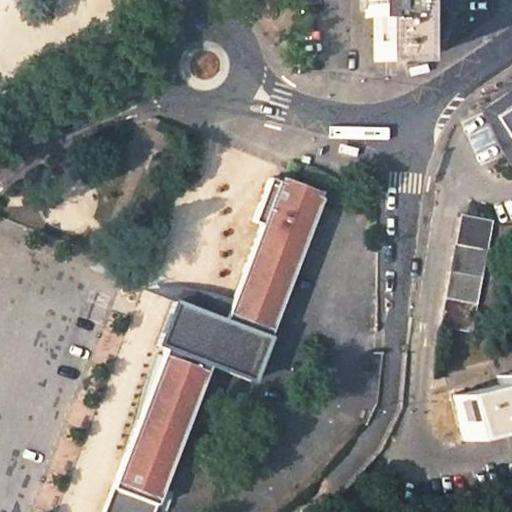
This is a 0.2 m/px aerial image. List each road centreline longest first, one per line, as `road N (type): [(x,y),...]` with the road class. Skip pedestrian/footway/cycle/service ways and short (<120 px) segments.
road 1 (unclassified): [(393,351),(407,182),(404,117)]
road 2 (unclassified): [(0,163),(52,127),(168,81)]
road 3 (unclassified): [(243,87),(350,121),(404,117)]
road 4 (unclassified): [(404,117),(511,48)]
